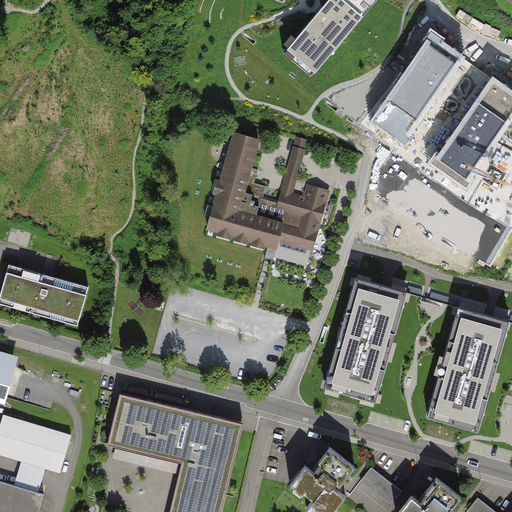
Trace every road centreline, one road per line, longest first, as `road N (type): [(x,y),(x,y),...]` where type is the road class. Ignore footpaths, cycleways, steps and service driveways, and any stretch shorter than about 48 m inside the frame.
road 1 (residential): [(0,327),(272,406)]
road 2 (residential): [(282,409),(335,274),(370,153)]
road 3 (residential): [(282,409),(511,474)]
